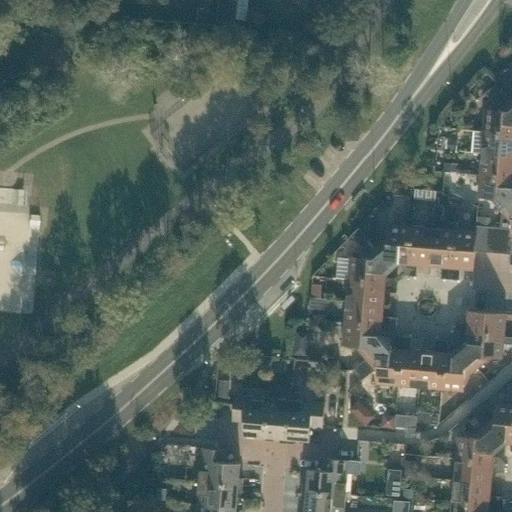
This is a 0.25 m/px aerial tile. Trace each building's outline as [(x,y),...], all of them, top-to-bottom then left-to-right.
[(498,83),(507,94),(511,90),(511,77),(509,74),(498,83)] [(505,104),(510,99),(500,87),(494,92),(505,104)] [(511,100),(499,111),(486,110),(484,131),(511,133),(511,100)] [(511,133),(484,131),(483,153),(511,155),(511,133)] [(511,155),(483,153),(481,175),(511,177),(511,155)] [(511,177),(481,175),(479,197),(491,198),(502,211),(511,202),(511,177)] [(38,290),(43,211),(30,210),(32,180),(0,177),(0,301),(25,303),(25,289),(38,290)] [(511,202),(502,211),(511,222),(511,233),(511,236),(511,235),(511,202)] [(490,227),(491,217),(478,216),(477,226),(478,226),(490,227)] [(370,237),(376,232),(368,224),(363,228),(370,237)] [(409,263),(412,226),(390,224),(389,236),(381,243),(377,238),(372,242),(376,247),(394,268),(399,264),(399,262),(404,263),(403,270),(408,275),(409,275),(410,263),(409,263)] [(430,265),(434,228),(412,226),(409,263),(410,263),(409,275),(417,276),(418,264),(430,265)] [(490,227),(478,226),(477,226),(476,231),(477,232),(476,251),(488,252),(490,227)] [(502,228),(500,228),(490,227),(488,252),(499,253),(502,228)] [(451,279),(455,230),(434,228),(430,265),(443,266),(442,278),(451,279)] [(511,235),(511,236),(511,233),(511,228),(502,228),(499,253),(511,254),(511,246),(511,235)] [(477,232),(476,231),(455,230),(451,279),(460,280),(461,268),(474,269),(476,251),(477,232)] [(389,273),(394,268),(376,247),(363,258),(351,257),(349,279),(386,282),(386,284),(398,284),(398,283),(394,278),(387,278),(387,273),(389,273)] [(386,284),(386,282),(349,279),(347,301),(384,304),(385,292),(397,293),(398,284),(386,284)] [(320,297),(321,285),(313,284),(312,296),(320,297)] [(383,316),(384,304),(347,301),(346,322),(383,326),(383,324),(395,325),(395,317),(383,316)] [(506,314),(475,311),(469,311),(468,323),(456,322),(456,330),(468,331),(468,333),(505,336),(506,314)] [(383,324),(383,326),(346,322),(344,344),(356,345),(367,358),(388,341),(384,335),(382,335),(382,330),(389,331),(395,326),(395,325),(383,324)] [(468,333),(468,331),(456,330),(456,332),(460,337),(467,337),(467,342),(465,342),(460,347),(478,368),(491,357),(503,358),(505,336),(468,333)] [(403,348),(404,336),(403,336),(398,340),(397,348),(392,347),(392,346),(388,341),(367,358),(353,370),(362,380),(376,369),(378,371),(377,383),(399,385),(402,348),(403,348)] [(411,349),(412,337),(404,336),(403,348),(402,348),(399,385),(420,387),(423,350),(411,349)] [(444,352),(445,340),(437,339),(436,351),(423,350),(420,387),(442,389),(445,352),(444,352)] [(450,345),(446,340),(445,340),(444,352),(445,352),(442,389),(464,391),(465,378),(478,368),(460,347),(455,351),(454,353),(450,352),(450,345)] [(324,395),(325,385),(317,385),(316,395),(324,395)] [(266,437),(270,397),(235,394),(233,420),(245,421),(244,435),(266,437)] [(288,443),(292,394),(289,394),(288,399),(270,397),(266,437),(281,438),(280,442),(288,443)] [(295,399),(295,395),(292,394),(288,443),(295,443),(295,439),(311,440),(312,427),(314,401),(295,399)] [(324,428),(326,402),(314,401),(312,427),(324,428)] [(511,404),(497,404),(496,416),(484,427),(501,448),(506,443),(507,442),(511,442),(511,449),(511,450),(511,404)] [(496,452),(501,448),(484,427),(471,438),(458,437),(457,459),(494,462),(494,463),(506,464),(506,463),(501,458),(494,457),(495,452),(496,452)] [(229,450),(213,448),(203,447),(202,459),(228,462),(229,450)] [(360,461),(339,459),(323,458),(322,470),(349,472),(359,472),(360,461)] [(241,463),(228,462),(202,459),(200,479),(195,478),(195,481),(243,486),(244,478),(240,478),(241,463)] [(494,463),(494,462),(457,459),(455,480),(492,483),(493,471),(505,472),(506,464),(494,463)] [(170,476),(171,464),(163,463),(162,475),(170,476)] [(349,472),(322,470),(309,469),(308,484),(304,483),(303,490),(351,495),(352,491),(347,491),(349,472)] [(491,496),(492,483),(455,480),(453,502),(490,505),(490,504),(502,505),(503,497),(491,496)] [(243,493),(243,486),(195,481),(195,484),(199,485),(198,503),(237,507),(238,492),(243,493)] [(412,498),(413,489),(404,488),(404,497),(412,498)] [(166,500),(167,490),(159,489),(158,500),(166,500)] [(351,498),(351,495),(303,490),(302,498),(306,498),(305,511),(345,511),(346,497),(351,498)] [(410,511),(412,501),(394,499),(392,511),(410,511)] [(490,504),(490,505),(453,502),(452,511),(489,511),(490,510),(497,510),(502,506),(502,505),(490,504)] [(236,511),(237,507),(198,503),(197,511),(236,511)]
